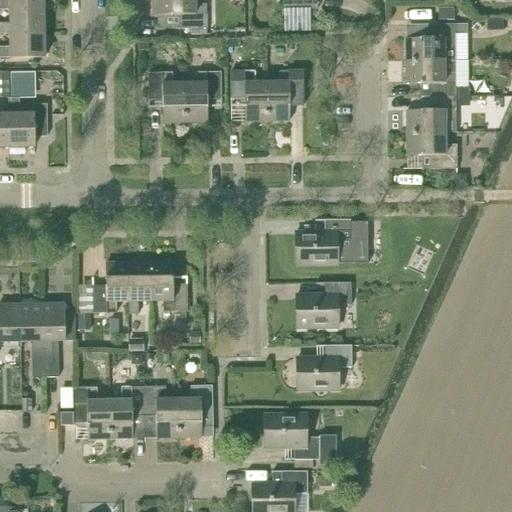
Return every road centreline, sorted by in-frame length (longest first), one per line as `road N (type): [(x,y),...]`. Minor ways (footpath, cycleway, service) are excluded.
road 1 (residential): [(218,483),(97,485),(37,454),(0,454)]
road 2 (unclassified): [(93,194),(91,0)]
road 3 (residential): [(245,352),(247,197)]
road 4 (unclassified): [(93,194),(247,197)]
road 5 (residential): [(372,197),(369,63)]
road 6 (unclassified): [(247,197),(372,197)]
